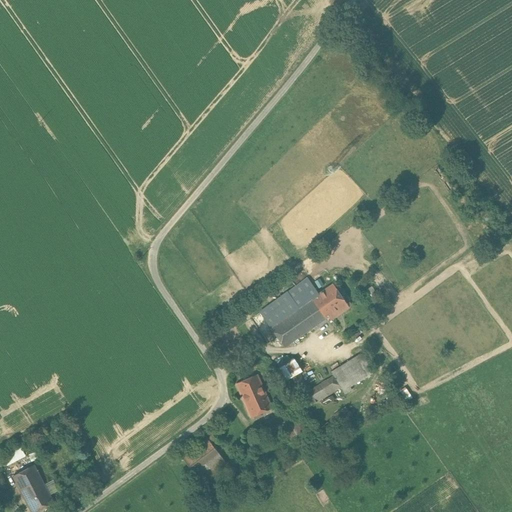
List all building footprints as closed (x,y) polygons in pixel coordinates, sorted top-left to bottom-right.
[(285,236),(279,241),(295,260),(301,255),(285,236)] [(247,289),(254,285),(243,267),(236,271),(247,289)] [(307,278),(260,312),(284,347),(329,316),(315,296),(318,294),(307,278)] [(346,304),(332,284),(318,294),(315,296),(329,316),(330,315),(333,318),(346,309),(344,306),(346,304)] [(374,372),(362,353),(356,356),(368,376),(374,372)] [(287,355),(276,362),(279,367),(291,360),(287,355)] [(356,356),(331,371),(334,376),(343,391),(368,376),(356,356)] [(291,360),(279,367),(287,380),(288,379),(300,372),(302,371),(293,359),(291,360)] [(310,390),(300,372),(288,379),(305,409),(328,396),(321,384),(310,390)] [(257,375),(236,384),(243,399),(264,390),(257,375)] [(334,376),(321,384),(328,396),(341,388),(334,376)] [(264,390),(243,399),(251,417),(272,408),(264,390)] [(280,411),(282,416),(292,412),(290,406),(280,411)] [(338,418),(349,412),(346,406),(335,413),(338,418)] [(315,431),(321,444),(357,424),(349,412),(338,418),(315,431)] [(296,414),(279,425),(290,442),(307,431),(296,414)] [(213,435),(208,439),(211,443),(216,439),(213,435)] [(208,439),(182,458),(193,473),(218,454),(219,454),(211,443),(208,439)] [(24,456),(18,445),(2,454),(4,458),(7,465),(24,456)] [(218,454),(193,473),(203,485),(227,466),(218,454)] [(34,465),(13,476),(21,492),(42,481),(34,465)] [(54,479),(44,484),(49,495),(59,489),(54,479)] [(42,481),(21,492),(31,511),(34,511),(53,502),(49,495),(44,484),(42,481)]
